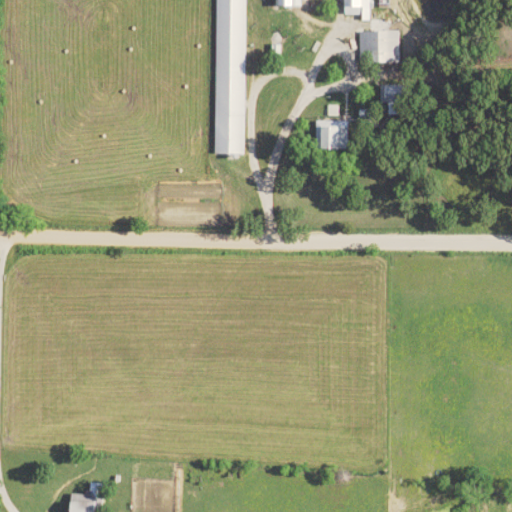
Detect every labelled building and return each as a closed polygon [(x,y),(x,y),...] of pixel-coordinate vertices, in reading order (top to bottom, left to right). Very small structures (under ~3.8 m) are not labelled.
[(214,0),(212,154),(243,155),(245,0),(214,0)] [(368,0),(339,0),(339,15),(360,16),(360,21),(369,21),(368,0)] [(399,31),(358,33),(359,64),(400,62),(399,31)] [(314,150),(334,150),(336,124),(315,123),(314,150)] [(67,496),(67,503),(61,503),(60,511),(83,511),(84,511),(90,511),(91,496),(67,496)]
